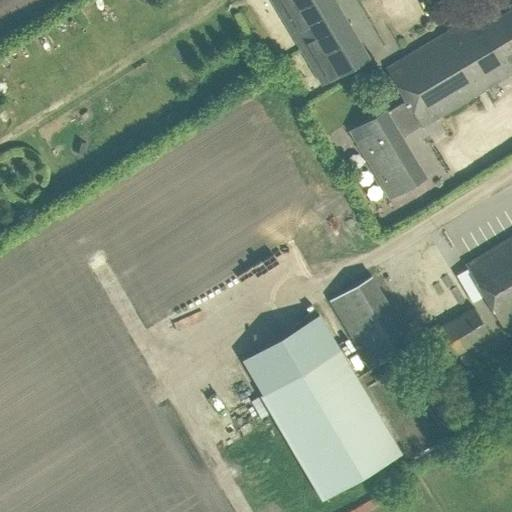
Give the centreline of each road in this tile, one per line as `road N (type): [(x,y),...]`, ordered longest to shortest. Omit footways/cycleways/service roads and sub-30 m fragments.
road 1 (track): [(511,165),(197,359),(185,377),(184,419),(242,511)]
road 2 (track): [(227,0),(0,144)]
